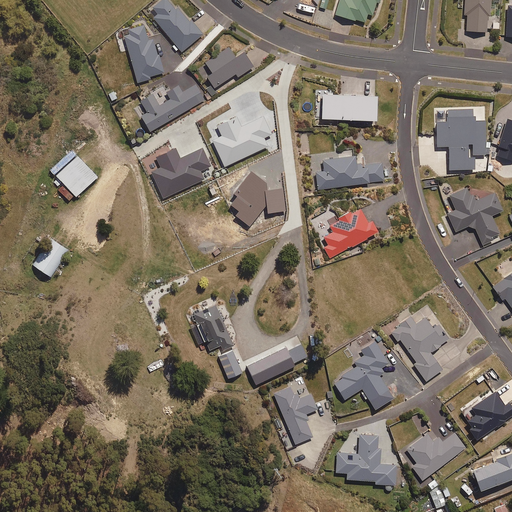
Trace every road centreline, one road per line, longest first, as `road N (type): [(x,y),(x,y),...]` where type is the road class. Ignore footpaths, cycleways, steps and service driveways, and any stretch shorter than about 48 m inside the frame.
road 1 (residential): [(410,64),(405,158),(417,215),(453,283),(511,364)]
road 2 (residential): [(223,0),(298,41),(410,64)]
